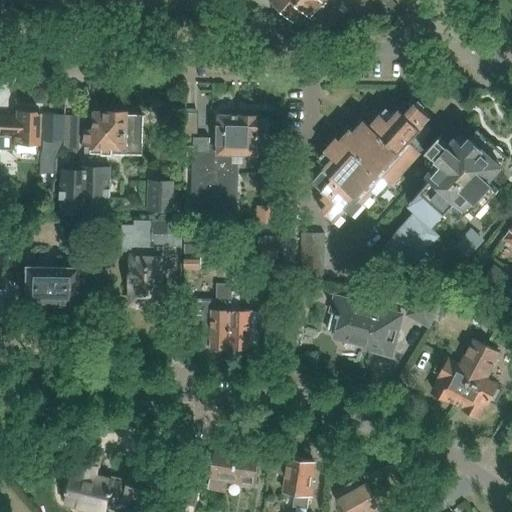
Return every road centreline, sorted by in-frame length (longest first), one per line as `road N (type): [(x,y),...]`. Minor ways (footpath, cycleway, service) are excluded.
road 1 (residential): [(0,385),(303,401),(394,424),(511,504)]
road 2 (residential): [(440,19),(404,43),(368,51),(0,46)]
